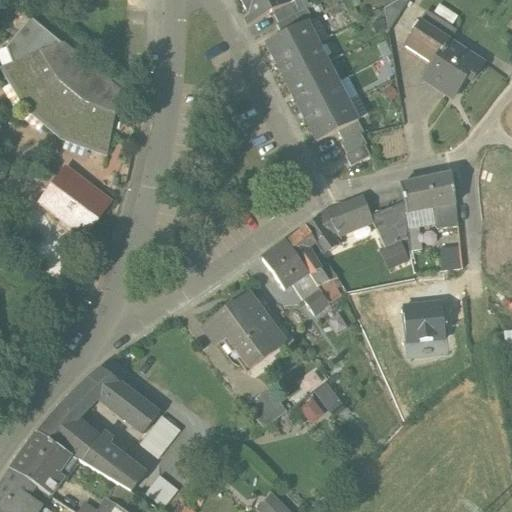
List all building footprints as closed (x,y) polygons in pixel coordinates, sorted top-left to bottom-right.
[(287,0),(255,0),(242,7),(248,19),(243,21),(247,28),(272,15),(290,6),(287,0)] [(290,6),(272,15),(278,26),(279,26),(299,15),(294,4),(290,6)] [(299,15),(279,26),(284,36),(307,25),(315,20),(310,10),(299,15)] [(457,32),(427,13),(404,48),(434,67),(449,43),(450,44),(457,32)] [(119,94),(31,20),(6,50),(11,66),(4,69),(10,84),(50,130),(64,138),(91,151),(107,154),(119,94)] [(284,36),(265,46),(276,66),(317,45),(307,25),(284,36)] [(434,67),(424,81),(453,100),(466,79),(472,83),(483,65),(450,44),(449,43),(434,67)] [(317,45),(276,66),(286,86),(327,64),(317,45)] [(327,64),(286,86),(296,105),(337,84),(327,64)] [(337,84),(296,105),(306,125),(348,103),(337,84)] [(348,103),(306,125),(316,145),(339,133),(358,123),(348,103)] [(358,123),(339,133),(344,144),(361,135),(364,134),(358,123)] [(361,135),(344,144),(341,146),(347,156),(365,147),(367,146),(361,135)] [(365,147),(347,156),(346,157),(351,168),(371,157),(365,147)] [(107,205),(68,175),(45,206),(84,236),(107,205)] [(452,176),(400,187),(404,203),(407,215),(434,209),(437,230),(458,228),(452,176)] [(326,215),(305,230),(315,245),(322,256),(340,244),(335,233),(370,219),(362,200),(326,215)] [(511,202),(500,221),(511,229),(511,202)] [(404,203),(370,219),(385,250),(408,239),(407,228),(407,215),(404,203)] [(418,227),(407,228),(408,239),(409,253),(422,252),(418,227)] [(305,230),(287,245),(308,276),(310,279),(320,271),(308,250),(315,245),(305,230)] [(287,245),(262,262),(284,293),(292,287),(308,276),(287,245)] [(460,249),(440,251),(442,273),(462,271),(460,249)] [(348,263),(332,272),(337,280),(354,274),(348,263)] [(320,271),(310,279),(329,306),(338,300),(320,271)] [(310,279),(308,276),(292,287),(315,318),(330,307),(329,306),(310,279)] [(248,297),(203,330),(216,348),(227,340),(246,365),(255,359),(257,362),(282,343),(248,297)] [(445,340),(442,306),(404,309),(406,343),(445,340)] [(91,379),(62,407),(78,423),(97,403),(143,437),(159,416),(101,371),(91,379)] [(269,391),(246,408),(263,431),(286,414),(269,391)] [(78,423),(62,407),(37,437),(59,451),(77,463),(130,495),(144,476),(108,448),(112,442),(103,436),(99,441),(78,423)] [(162,419),(140,446),(159,461),(180,433),(162,419)] [(59,451),(37,437),(10,472),(35,488),(50,498),(63,481),(58,477),(70,460),(76,464),(77,463),(59,451)] [(35,488),(10,472),(0,488),(0,511),(36,511),(39,507),(28,499),(35,488)] [(177,493),(159,478),(144,497),(163,511),(177,493)] [(293,511),(274,493),(258,510),(259,511),(293,511)] [(120,511),(107,503),(101,511),(120,511)]
